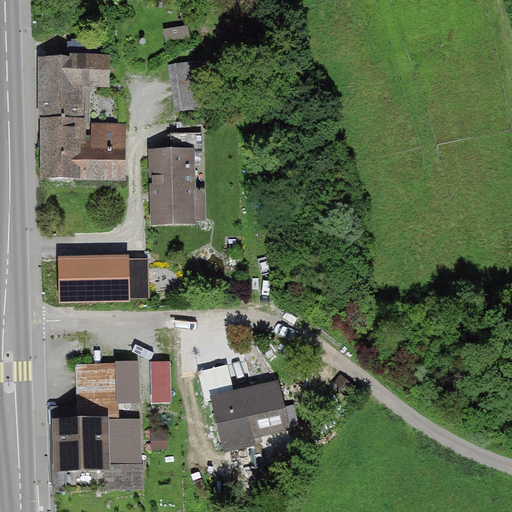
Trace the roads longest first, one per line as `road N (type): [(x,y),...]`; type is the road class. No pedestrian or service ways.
road 1 (track): [(511,464),(423,419),(361,368),(290,327),(223,317),(9,321)]
road 2 (tertiary): [(5,0),(9,371),(21,480)]
